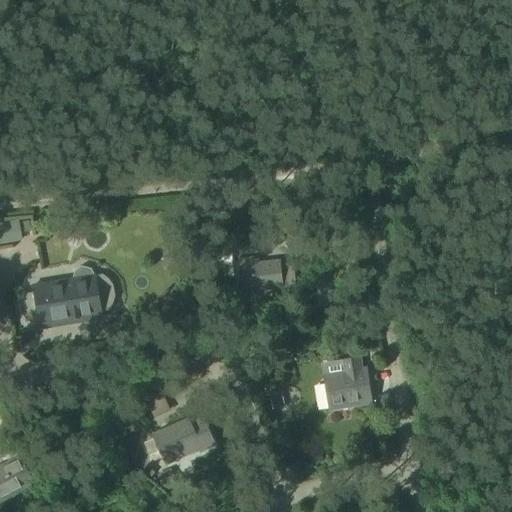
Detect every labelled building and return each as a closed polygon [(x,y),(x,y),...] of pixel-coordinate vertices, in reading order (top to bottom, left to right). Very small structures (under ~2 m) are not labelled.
[(0,224),(0,242),(24,236),(19,219),(0,224)] [(240,267),(243,293),(284,289),(281,262),(240,267)] [(76,283),(33,289),(39,328),(104,319),(103,315),(109,314),(112,311),(115,303),(113,288),(108,281),(104,279),(98,280),(98,278),(95,276),(93,272),(84,269),(77,274),(75,279),(76,283)] [(370,407),(367,381),(363,382),(360,362),(343,364),(345,384),(325,386),(328,412),(370,407)] [(272,413),(276,425),(286,422),(281,410),(272,413)] [(152,455),(161,451),(165,461),(198,446),(200,451),(214,445),(204,420),(193,425),(192,423),(190,423),(155,438),(146,442),(152,455)] [(0,501),(33,484),(20,459),(0,469),(0,501)] [(168,471),(158,475),(165,491),(175,486),(168,471)]
